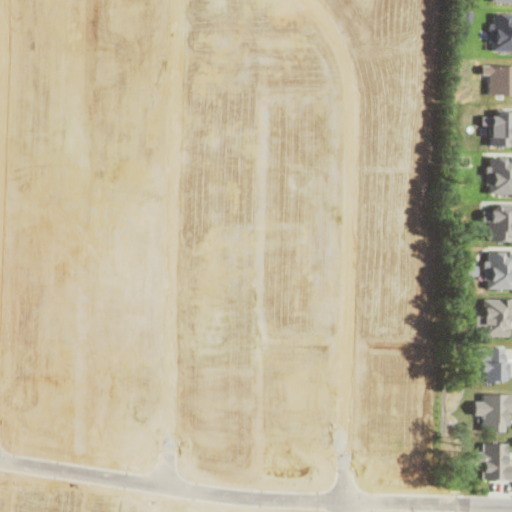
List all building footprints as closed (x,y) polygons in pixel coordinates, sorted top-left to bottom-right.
[(179,199),(196,195),(190,174),(204,171),(197,142),(180,146),(184,160),(170,164),(179,199)] [(0,190),(0,216),(5,240),(26,235),(16,188),(0,190)] [(220,262),(218,244),(200,246),(201,263),(220,262)] [(130,294),(144,289),(135,260),(121,265),(130,294)] [(111,304),(98,278),(69,293),(82,319),(111,304)] [(0,437),(27,422),(10,392),(0,398),(0,437)]
